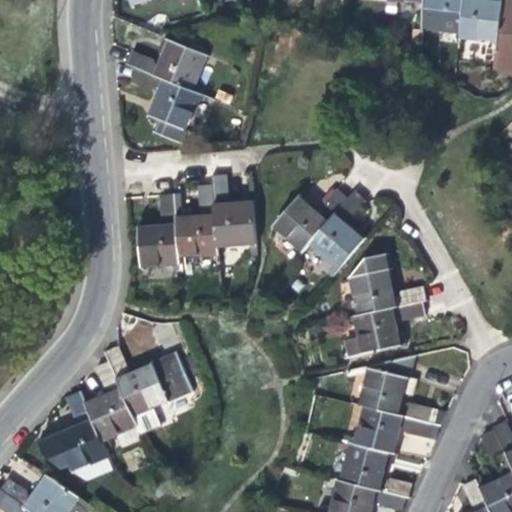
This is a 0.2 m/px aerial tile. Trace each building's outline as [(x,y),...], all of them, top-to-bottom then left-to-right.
[(464,0),(425,0),(425,4),(423,29),(461,33),(464,0)] [(464,0),(461,33),(460,39),(499,43),(496,73),(511,74),(511,0),(503,0),(503,4),(489,2),(474,0),(473,0),(464,0)] [(192,91),(207,56),(171,41),(165,54),(160,67),(156,65),(153,60),(133,52),(128,64),(137,68),(192,91)] [(181,144),(202,95),(192,91),(137,68),(132,81),(152,89),(159,87),(162,88),(157,100),(150,117),(161,121),(156,134),(181,144)] [(227,176),(213,176),(213,186),(218,245),(251,243),(252,257),(258,257),(254,204),(238,205),(225,206),(225,203),(228,198),(227,176)] [(179,257),(219,255),(218,245),(213,186),(200,187),(201,210),(207,213),(207,217),(194,217),(183,217),(181,195),(176,195),(179,255),(179,257)] [(310,244),(349,199),(339,190),(324,207),(325,213),(323,215),(308,204),(300,196),(274,226),(304,251),(310,244)] [(332,277),(366,240),(354,230),(344,221),(345,218),(352,218),(366,200),(356,192),(349,199),(310,244),(335,265),(327,273),(332,277)] [(179,255),(176,195),(162,196),(163,219),(169,221),(169,226),(155,226),(139,227),(142,267),(180,264),(179,255)] [(426,301),(424,287),(401,291),(398,298),(395,298),(391,283),(387,255),(366,260),(350,278),(358,316),(422,302),(426,301)] [(404,320),(425,315),(422,302),(358,316),(355,317),(360,338),(346,341),(349,357),(406,344),(404,337),(403,330),(398,331),(395,317),(398,317),(404,320)] [(192,391),(176,356),(126,376),(125,374),(128,367),(119,347),(106,352),(110,361),(134,416),(192,391)] [(364,407),(439,425),(440,425),(443,412),(411,404),(404,408),(401,407),(405,394),(413,395),(415,388),(417,379),(409,377),(416,356),(410,357),(370,366),(360,407),(364,407)] [(103,441),(137,426),(134,416),(110,361),(97,366),(106,388),(112,389),(113,393),(100,398),(86,404),(103,441)] [(87,481),(113,470),(108,457),(109,456),(103,441),(86,404),(82,394),(81,392),(69,397),(77,418),(83,421),(85,423),(56,434),(38,442),(44,456),(61,468),(69,465),(73,473),(87,481)] [(397,439),(401,426),(403,427),(407,433),(435,440),(439,425),(364,407),(355,444),(389,452),(394,453),(397,439)] [(511,433),(506,421),(493,427),(495,430),(511,466),(511,433)] [(511,511),(511,466),(495,430),(482,437),(498,472),(505,473),(506,477),(493,483),(481,489),(491,511),(511,511)] [(341,481),(406,497),(409,498),(412,484),(391,478),(385,481),(382,481),(386,465),(389,452),(355,444),(351,443),(341,481)] [(2,491),(32,511),(71,511),(81,498),(47,475),(37,491),(31,500),(28,498),(27,491),(8,479),(2,491)] [(370,511),(374,499),(376,500),(380,505),(403,511),(406,497),(341,481),(337,480),(329,511),(370,511)] [(491,511),(481,489),(477,481),(464,487),(473,507),(480,508),(481,511),(480,511),(491,511)] [(32,511),(2,491),(0,489),(0,507),(7,511),(32,511)]
